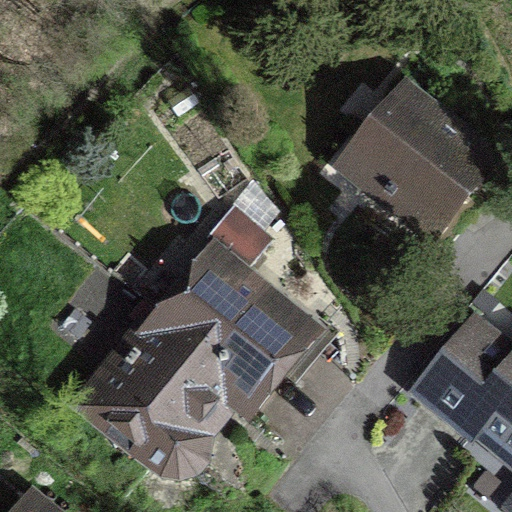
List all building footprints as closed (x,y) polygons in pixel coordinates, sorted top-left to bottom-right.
[(493,168),(404,95),(353,155),(390,185),(363,217),(416,260),(493,168)] [(270,247),(250,230),(231,251),(251,268),(270,247)] [(211,381),(228,394),(231,391),(255,410),(288,369),(281,363),(303,336),(216,266),(169,324),(222,368),(211,381)] [(222,368),(169,324),(137,364),(130,358),(90,408),(145,452),(150,468),(162,480),(180,481),(194,473),(204,461),(206,447),(201,434),(200,422),(212,406),(218,406),(228,394),(211,381),(222,368)] [(511,511),(511,361),(476,332),(425,392),(471,431),(476,426),(511,455),(511,496),(503,508),(508,511),(511,511)]
